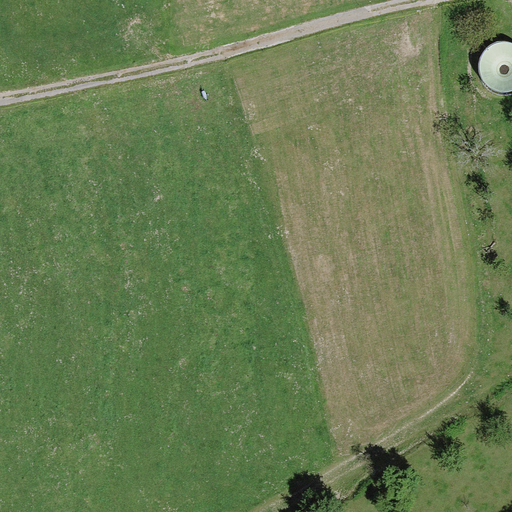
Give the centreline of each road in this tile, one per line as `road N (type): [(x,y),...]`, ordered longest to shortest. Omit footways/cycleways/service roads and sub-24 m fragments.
road 1 (track): [(0,95),(411,0)]
road 2 (track): [(273,511),(436,415),(511,354)]
